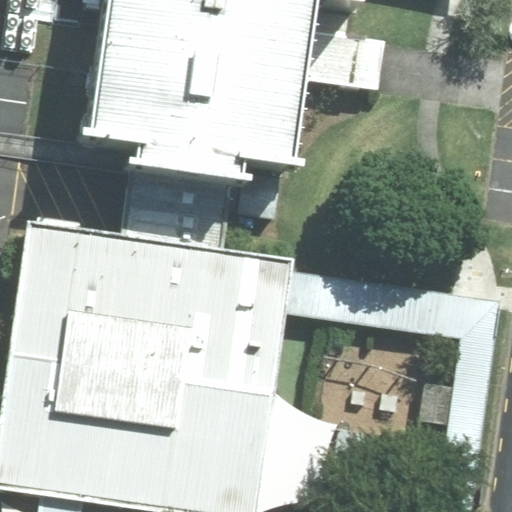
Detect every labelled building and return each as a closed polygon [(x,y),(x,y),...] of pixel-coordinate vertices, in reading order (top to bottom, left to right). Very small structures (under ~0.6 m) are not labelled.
[(110,0),(93,130),(85,129),(84,134),(139,141),(137,157),(130,156),(128,165),(233,179),(253,182),(254,173),(247,172),(249,161),(306,169),(308,156),(299,155),(309,81),(316,31),(320,0),(110,0)] [(316,31),(309,81),(378,91),(385,41),(316,31)] [(120,232),(26,219),(0,410),(0,489),(40,495),(37,511),(83,511),(85,502),(158,511),(257,511),(274,392),(286,313),(291,272),(293,259),(223,249),(233,179),(128,165),(120,232)] [(470,511),(499,300),(291,272),(286,313),(459,337),(435,511),(470,511)] [(289,404),(274,392),(257,511),(263,511),(266,511),(279,506),(294,504),(309,504),(326,507),(322,493),(325,462),(330,444),(337,424),(314,418),(289,404)] [(23,511),(2,501),(1,511),(23,511)]
